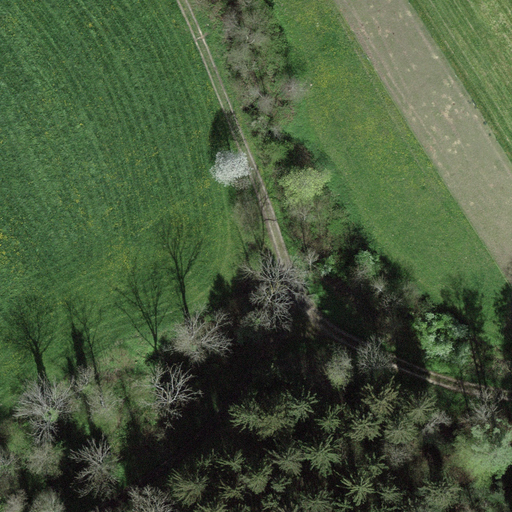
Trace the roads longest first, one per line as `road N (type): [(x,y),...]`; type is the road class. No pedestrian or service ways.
road 1 (track): [(182,0),(284,247),(299,322)]
road 2 (track): [(92,511),(187,449),(262,348),(299,322)]
road 3 (track): [(511,396),(418,376),(299,322)]
